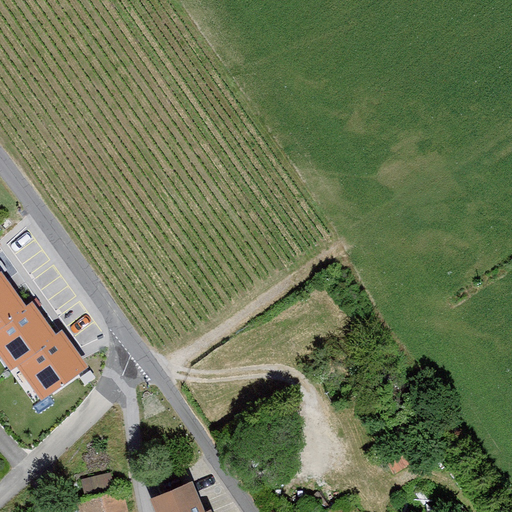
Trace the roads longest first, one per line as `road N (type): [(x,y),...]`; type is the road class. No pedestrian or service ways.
road 1 (residential): [(0,162),(135,344)]
road 2 (residential): [(135,344),(250,511)]
road 3 (residential): [(135,344),(28,474)]
